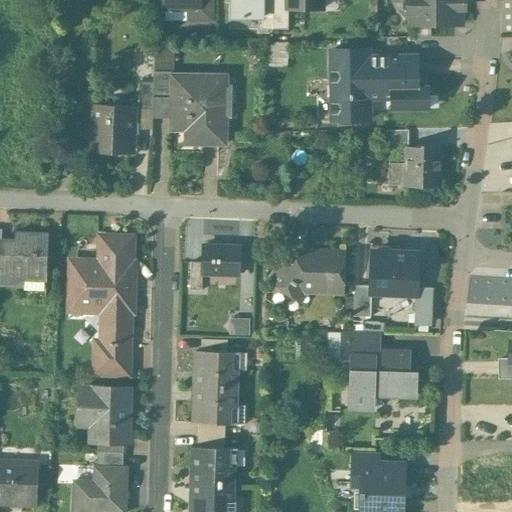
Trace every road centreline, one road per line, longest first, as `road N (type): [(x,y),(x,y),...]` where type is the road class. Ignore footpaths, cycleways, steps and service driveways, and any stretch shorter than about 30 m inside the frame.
road 1 (residential): [(157,511),(168,206)]
road 2 (residential): [(466,217),(168,206)]
road 3 (residential): [(448,511),(447,400),(466,217)]
road 4 (residential): [(466,217),(490,0)]
road 5 (residential): [(168,206),(0,200)]
